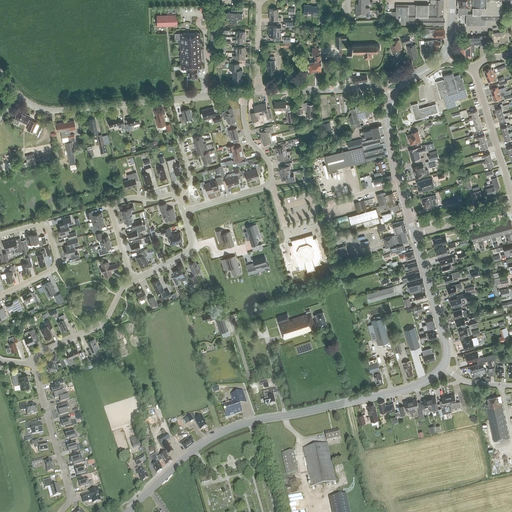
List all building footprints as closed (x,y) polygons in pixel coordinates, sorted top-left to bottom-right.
[(430,0),(430,5),(396,4),(396,12),(391,11),(391,25),(444,25),(444,20),(443,20),(443,15),(440,15),(440,0),(430,0)] [(458,0),(459,7),(466,7),(467,9),(473,8),(473,14),(486,14),(486,20),(486,21),(500,21),(500,15),(502,15),(501,0),(458,0)] [(310,16),(317,16),(317,5),(317,7),(311,6),(304,5),(304,14),(310,14),(310,16)] [(238,19),(242,19),(242,9),(231,9),(231,11),(226,11),(226,19),(230,19),(230,23),(234,23),(234,25),(236,25),(236,23),(238,23),(238,19)] [(177,26),(176,15),(156,16),(157,27),(177,26)] [(445,38),(445,32),(444,32),(444,29),(438,29),(438,30),(435,30),(435,29),(434,29),(430,29),(421,28),(421,34),(429,34),(429,32),(434,33),(434,38),(445,38)] [(508,43),(507,32),(491,33),(492,44),(493,44),(493,45),(494,46),(497,46),(498,45),(498,44),(508,43)] [(181,70),(187,69),(188,79),(197,78),(197,69),(201,69),(201,59),(204,59),(203,49),(200,49),(199,33),(179,34),(175,34),(175,40),(179,40),(181,70)] [(346,43),(346,35),(341,35),(341,36),(336,36),(337,48),(343,48),(342,43),(346,43)] [(411,42),(409,36),(401,39),(403,45),(411,42)] [(469,57),(469,58),(471,58),(471,57),(472,57),(472,53),(474,52),(474,45),(480,45),(488,45),(488,44),(491,44),(490,36),(488,36),(464,36),(464,43),(467,42),(467,45),(459,45),(459,57),(469,57)] [(390,59),(392,65),(403,61),(400,50),(401,49),(399,40),(388,44),(392,55),(394,55),(395,57),(390,59)] [(440,46),(440,41),(437,41),(434,41),(428,40),(428,44),(434,44),(434,50),(438,50),(438,47),(440,47),(440,46)] [(376,52),(379,51),(379,47),(376,45),(352,46),(352,47),(348,47),(348,50),(348,52),(353,52),(353,53),(364,53),(364,58),(372,58),(372,53),(376,52)] [(415,45),(407,46),(408,51),(410,59),(417,57),(416,53),(417,53),(415,45)] [(429,57),(429,47),(421,47),(421,54),(423,54),(423,57),(429,57)] [(312,56),(315,56),(315,62),(309,62),(309,71),(321,71),(321,62),(320,62),(320,55),(319,55),(319,48),(312,48),(312,56)] [(274,68),(276,68),(275,61),(274,61),(274,56),(270,57),(270,61),(267,61),(267,69),(268,69),(268,74),(275,73),(274,68)] [(242,75),(242,70),(239,70),(239,64),(230,64),(230,70),(234,70),(233,81),(242,81),(242,75)] [(486,77),(494,73),(493,70),(492,70),(491,68),(484,71),(486,77)] [(350,75),(350,72),(344,72),(345,74),(339,74),(340,83),(345,83),(345,75),(350,75)] [(443,80),(436,82),(441,98),(443,98),(447,109),(456,106),(454,100),(467,97),(462,78),(460,79),(459,75),(453,77),(452,73),(443,76),(444,80),(443,80)] [(494,73),(486,77),(488,82),(495,79),(494,77),(496,77),(494,73)] [(353,76),(353,84),(362,83),(362,82),(367,81),(366,75),(362,76),(362,75),(353,76)] [(490,89),(492,95),(500,93),(499,89),(498,89),(498,87),(490,89)] [(504,92),(500,93),(492,95),(494,101),(501,99),(500,97),(505,95),(504,92)] [(281,112),(281,110),(286,110),(286,102),(274,102),(275,112),(276,114),(280,113),(281,112)] [(260,105),(262,115),(266,114),(267,119),(272,118),(270,108),(267,109),(265,103),(260,105)] [(313,117),(313,105),(310,104),(311,103),(300,103),(299,104),(299,105),(300,106),(300,107),(296,107),(296,114),(302,114),(302,110),(305,110),(305,111),(307,112),(307,117),(313,117)] [(361,127),(359,118),(372,115),(371,109),(372,109),(370,103),(355,107),(356,108),(351,110),(355,128),(361,127)] [(426,119),(426,117),(425,116),(437,112),(435,104),(419,109),(417,103),(411,105),(415,120),(421,118),(422,121),(427,120),(426,119)] [(259,120),(258,116),(262,115),(260,105),(254,106),(255,112),(250,113),(253,122),(259,120)] [(214,123),(221,121),(219,114),(215,115),(213,108),(201,110),(203,120),(213,117),(214,123)] [(224,119),(226,119),(228,124),(235,121),(232,110),(231,110),(231,108),(226,109),(227,111),(222,112),(224,119)] [(182,125),(185,124),(184,120),(191,118),(189,109),(182,112),(184,118),(180,119),(182,125)] [(26,124),(30,116),(17,111),(14,119),(26,124)] [(165,127),(165,125),(161,112),(155,113),(157,120),(155,120),(157,127),(161,126),(161,128),(163,129),(165,128),(165,127)] [(503,114),(498,115),(500,122),(504,120),(505,121),(508,120),(508,118),(504,119),(503,114)] [(125,125),(127,131),(132,130),(131,125),(139,123),(137,115),(131,117),(130,117),(126,118),(128,124),(125,125)] [(114,118),(108,120),(109,127),(117,125),(118,128),(124,127),(123,120),(119,121),(118,117),(114,118)] [(39,124),(31,120),(27,130),(32,132),(33,132),(36,133),(39,124)] [(97,134),(96,125),(95,125),(94,120),(88,121),(90,135),(97,134)] [(74,121),(65,122),(67,135),(70,135),(69,131),(72,131),(72,130),(75,129),(74,121)] [(67,135),(65,122),(56,124),(57,132),(61,132),(62,138),(68,137),(68,138),(71,138),(70,135),(67,135)] [(503,134),(508,133),(507,128),(510,127),(510,124),(506,125),(507,126),(501,128),(503,134)] [(372,135),(373,138),(383,136),(384,136),(382,125),(371,128),(371,130),(360,132),(362,139),(366,138),(365,137),(372,135)] [(271,136),(271,132),(274,131),(272,126),(265,128),(266,131),(260,132),(262,138),(271,136)] [(233,143),(239,142),(235,128),(228,130),(230,140),(232,140),(233,143)] [(410,145),(420,142),(418,131),(411,133),(412,134),(407,135),(408,140),(409,140),(410,145)] [(508,133),(503,134),(505,141),(510,139),(510,140),(511,139),(511,137),(510,138),(508,133)] [(105,152),(101,135),(96,136),(102,156),(107,155),(106,152),(105,152)] [(479,139),(480,142),(480,143),(486,141),(484,135),(478,136),(478,137),(476,137),(476,140),(479,139)] [(271,136),(262,138),(263,144),(269,143),(269,145),(275,144),(275,141),(273,141),(271,136)] [(362,141),(363,146),(365,155),(384,150),(386,149),(383,136),(373,138),(362,141)] [(362,146),(361,139),(347,142),(349,149),(362,146)] [(194,144),(196,149),(206,146),(205,143),(203,144),(202,142),(204,141),(203,141),(195,143),(194,144)] [(480,143),(480,142),(477,143),(478,145),(481,144),(482,149),(488,148),(486,141),(480,143)] [(72,142),(69,142),(65,143),(67,155),(74,154),(72,142)] [(276,154),(286,152),(285,146),(286,146),(286,143),(280,144),(281,147),(275,148),(276,154)] [(429,144),(421,146),(421,147),(409,150),(411,161),(420,158),(418,153),(427,151),(426,150),(430,149),(429,144)] [(228,152),(232,151),(233,155),(242,152),(241,146),(235,148),(234,145),(226,147),(228,152)] [(205,153),(205,152),(205,151),(207,150),(206,146),(196,149),(197,155),(201,154),(205,153)] [(386,156),(384,150),(365,155),(363,146),(343,151),(324,156),(328,171),(347,166),(386,156)] [(242,152),(233,155),(234,161),(232,161),(233,164),(239,163),(238,160),(244,158),(242,152)] [(286,152),(276,154),(278,160),(283,159),(284,162),(290,160),(289,157),(288,158),(286,152)] [(16,169),(36,164),(33,153),(25,155),(27,162),(26,162),(20,164),(19,162),(16,163),(16,165),(15,165),(16,169)] [(439,158),(437,153),(428,156),(429,161),(439,158)] [(486,161),(491,160),(490,153),(484,155),(481,156),(482,158),(485,157),(486,161)] [(175,159),(167,161),(169,170),(173,169),(175,175),(182,173),(179,163),(176,164),(176,162),(175,159)] [(377,176),(372,177),(374,184),(393,179),(391,173),(385,174),(384,170),(386,169),(385,165),(386,165),(385,162),(384,163),(383,159),(375,161),(377,172),(380,171),(381,175),(377,176)] [(437,166),(436,159),(426,162),(428,168),(437,166)] [(486,161),(483,162),(483,164),(486,163),(488,168),(493,166),(491,160),(486,161)] [(250,171),(253,180),(259,179),(257,172),(260,171),(259,166),(261,165),(260,162),(254,164),(256,169),(250,171)] [(280,174),(290,172),(289,166),(291,166),(290,163),(284,164),(285,167),(279,168),(280,174)] [(421,176),(429,174),(428,170),(424,171),(423,166),(419,167),(419,166),(412,168),(415,178),(421,176)] [(152,182),(150,176),(153,175),(151,167),(145,169),(146,173),(142,175),(145,184),(152,182)] [(163,167),(157,169),(160,180),(166,178),(163,167)] [(231,176),(233,186),(239,184),(237,178),(240,177),(238,168),(234,169),(236,175),(231,176)] [(253,180),(250,171),(244,172),(244,170),(241,171),(242,177),(245,176),(247,182),(253,180)] [(135,181),(138,180),(136,172),(132,173),(134,178),(124,181),(126,189),(136,186),(135,181)] [(293,174),(291,175),(290,172),(280,174),(281,180),(286,179),(287,183),(295,181),(293,174)] [(225,176),(226,178),(225,178),(228,188),(233,186),(231,176),(230,174),(226,175),(227,176),(225,176)] [(220,177),(215,178),(216,181),(210,182),(213,192),(219,190),(217,185),(222,184),(220,177)] [(493,183),(485,185),(486,188),(488,194),(495,192),(498,191),(500,187),(497,177),(491,179),(493,183)] [(424,191),(435,188),(432,178),(416,182),(418,187),(417,187),(419,191),(423,190),(424,191)] [(213,192),(210,182),(204,184),(204,182),(201,183),(202,188),(205,188),(207,194),(213,192)] [(474,197),(481,195),(480,190),(479,187),(473,188),(474,192),(473,192),(474,197)] [(354,203),(357,213),(348,216),(350,225),(363,222),(364,227),(379,223),(378,217),(379,217),(377,211),(381,210),(384,221),(393,218),(391,214),(401,211),(398,203),(396,204),(395,201),(395,199),(394,199),(392,192),(386,194),(385,192),(376,195),(379,205),(376,206),(376,208),(367,210),(364,200),(354,203)] [(436,194),(432,195),(421,199),(424,208),(430,206),(431,207),(432,207),(433,206),(436,205),(437,204),(435,199),(437,198),(436,194)] [(459,203),(458,198),(448,201),(449,206),(459,203)] [(168,221),(175,219),(173,212),(174,212),(173,208),(168,209),(166,203),(159,205),(162,216),(166,215),(167,217),(165,218),(164,219),(165,222),(166,222),(167,222),(168,221)] [(133,204),(126,206),(123,207),(124,211),(121,211),(122,217),(132,215),(130,211),(134,210),(133,204)] [(87,219),(90,218),(92,222),(103,218),(101,212),(94,215),(93,211),(85,213),(87,219)] [(133,221),(132,215),(122,217),(124,223),(133,221)] [(59,231),(69,228),(68,225),(72,224),(70,217),(62,220),(63,223),(59,225),(60,230),(59,231)] [(103,218),(92,222),(93,226),(91,226),(93,234),(99,232),(98,226),(104,224),(103,218)] [(142,225),(141,220),(131,223),(132,228),(142,225)] [(392,224),(393,226),(395,235),(383,238),(386,248),(390,247),(391,252),(405,249),(403,243),(408,242),(405,233),(407,232),(405,227),(406,227),(405,225),(403,220),(392,224)] [(497,225),(500,235),(504,234),(505,238),(508,237),(504,223),(497,225)] [(247,227),(248,231),(244,232),(246,238),(249,237),(252,245),(258,243),(255,235),(259,234),(256,224),(247,227)] [(134,231),(127,233),(129,239),(138,236),(137,231),(141,230),(141,231),(146,230),(145,225),(140,226),(133,228),(134,231)] [(497,225),(491,227),(494,241),(497,240),(496,236),(500,235),(497,225)] [(161,235),(165,234),(165,236),(168,235),(169,236),(167,236),(170,246),(178,244),(177,243),(179,242),(179,243),(180,246),(182,246),(181,242),(181,243),(180,242),(182,241),(180,232),(171,235),(170,234),(171,234),(169,227),(159,230),(161,235)] [(494,241),(491,227),(484,229),(487,239),(491,238),(492,241),(493,241),(494,241)] [(75,232),(69,234),(67,228),(69,228),(59,231),(60,237),(67,235),(68,239),(77,237),(75,232)] [(484,229),(477,231),(481,245),(483,244),(482,240),(487,239),(484,229)] [(232,239),(230,231),(223,233),(222,230),(216,232),(218,240),(223,238),(224,241),(232,239)] [(481,245),(477,231),(471,233),(473,243),(478,241),(479,245),(481,245)] [(109,242),(108,236),(102,237),(100,232),(95,233),(96,237),(98,236),(100,244),(109,242)] [(31,236),(34,244),(38,243),(39,246),(43,245),(43,244),(46,243),(44,236),(41,237),(41,240),(39,240),(37,234),(31,236)] [(28,245),(29,244),(30,248),(34,246),(33,244),(34,244),(31,236),(31,235),(25,236),(28,245)] [(299,265),(300,270),(306,268),(307,272),(315,269),(314,266),(320,264),(319,260),(323,259),(317,238),(313,239),(312,235),(292,241),(293,245),(289,246),(295,266),(299,265)] [(442,240),(446,239),(445,235),(437,237),(437,238),(433,239),(435,245),(442,243),(442,240)] [(73,243),(78,242),(77,237),(70,239),(71,244),(65,246),(66,251),(65,252),(75,249),(73,243)] [(139,244),(142,243),(141,238),(133,240),(133,243),(130,244),(132,251),(140,248),(139,244)] [(13,252),(12,249),(15,248),(16,252),(22,251),(21,244),(17,246),(15,239),(9,241),(12,249),(12,252),(13,252)] [(6,251),(8,250),(9,253),(12,252),(12,249),(9,241),(3,242),(6,251)] [(109,242),(100,244),(101,248),(98,249),(99,256),(106,254),(105,249),(111,248),(109,242)] [(338,259),(348,255),(345,245),(335,249),(338,259)] [(447,252),(449,252),(449,249),(447,250),(446,247),(444,248),(444,246),(439,248),(439,249),(436,250),(438,257),(448,254),(447,252)] [(511,246),(504,249),(505,254),(501,255),(502,257),(511,254),(511,246)] [(78,254),(75,255),(73,250),(75,249),(65,252),(66,258),(70,257),(72,262),(80,259),(78,254)] [(43,257),(46,256),(44,250),(39,251),(40,254),(36,256),(39,266),(45,264),(43,257)] [(149,261),(147,262),(144,257),(147,255),(144,250),(138,253),(140,257),(136,259),(141,268),(150,263),(149,261)] [(406,260),(415,257),(413,251),(404,254),(399,255),(400,259),(405,257),(406,260)] [(30,272),(28,267),(32,266),(31,264),(33,263),(30,254),(27,254),(28,258),(26,259),(27,263),(21,265),(22,267),(17,268),(18,271),(21,270),(22,274),(30,272)] [(231,257),(221,260),(223,265),(226,264),(228,269),(230,268),(233,276),(240,274),(237,263),(233,264),(231,257)] [(455,257),(452,257),(440,261),(441,266),(451,263),(456,262),(455,257)] [(255,266),(251,267),(253,274),(269,270),(266,259),(254,262),(255,266)] [(198,263),(196,264),(195,261),(188,264),(191,270),(193,274),(197,272),(199,275),(202,273),(200,270),(199,270),(198,268),(200,267),(198,263)] [(104,277),(111,275),(110,270),(117,268),(116,264),(109,266),(108,262),(101,264),(102,268),(100,268),(102,273),(103,273),(104,277)] [(406,270),(409,270),(412,269),(412,270),(418,269),(416,262),(407,264),(408,266),(405,267),(406,270)] [(451,263),(441,266),(443,272),(453,269),(455,268),(455,267),(456,267),(457,269),(461,267),(460,264),(457,265),(457,264),(454,265),(452,266),(451,263)] [(14,265),(10,266),(10,268),(9,269),(9,272),(5,273),(7,278),(5,278),(6,282),(14,280),(12,273),(16,272),(14,265)] [(481,275),(479,267),(474,268),(475,271),(471,272),(472,277),(481,275)] [(176,285),(179,284),(178,282),(181,280),(182,281),(187,278),(185,273),(183,274),(180,269),(173,272),(176,278),(173,280),(176,285)] [(451,273),(451,274),(448,275),(444,276),(445,279),(444,280),(444,282),(445,281),(446,283),(453,280),(453,279),(456,278),(458,278),(458,277),(461,276),(459,271),(451,273)] [(408,278),(403,279),(402,280),(403,283),(409,282),(409,281),(421,277),(419,272),(414,273),(407,275),(408,278)] [(197,281),(194,275),(189,277),(192,284),(197,281)] [(508,283),(507,276),(499,277),(501,284),(508,283)] [(164,299),(171,295),(168,290),(164,292),(158,280),(152,283),(157,294),(160,292),(164,299)] [(420,291),(420,292),(425,291),(423,281),(414,283),(408,284),(410,294),(416,292),(420,291)] [(47,296),(55,292),(50,282),(42,286),(47,296)] [(456,289),(462,288),(460,283),(452,286),(447,288),(448,291),(447,291),(448,293),(449,293),(449,294),(457,292),(456,289)] [(390,287),(390,285),(380,288),(381,290),(366,294),(368,302),(396,294),(393,286),(390,287)] [(139,300),(146,296),(144,293),(142,288),(135,292),(137,297),(139,300)] [(510,295),(508,288),(500,290),(502,297),(510,295)] [(420,292),(414,294),(416,300),(427,296),(425,291),(420,292)] [(26,293),(22,296),(26,303),(34,299),(36,304),(39,302),(34,293),(32,294),(30,292),(27,294),(26,293)] [(467,293),(456,296),(457,298),(450,300),(452,307),(463,303),(462,300),(468,298),(467,293)] [(158,306),(153,296),(147,300),(150,307),(154,305),(155,308),(158,306)] [(22,308),(17,298),(13,300),(14,301),(10,303),(10,302),(5,304),(8,311),(13,309),(13,310),(16,309),(17,311),(22,308)] [(464,315),(467,315),(466,310),(462,311),(462,309),(453,312),(455,318),(464,316),(464,315)] [(216,310),(207,313),(208,314),(202,315),(203,321),(209,319),(209,320),(219,317),(216,310)] [(320,327),(327,325),(323,312),(314,315),(315,321),(313,321),(310,313),(289,320),(287,313),(276,317),(284,339),(312,330),(312,329),(320,326),(320,327)] [(60,321),(57,322),(61,332),(68,329),(64,320),(65,319),(63,315),(59,317),(60,321)] [(390,342),(383,318),(371,321),(372,324),(368,326),(372,340),(376,339),(378,345),(390,342)] [(427,326),(428,329),(435,327),(433,318),(425,320),(427,326)] [(228,331),(224,319),(216,321),(219,333),(228,331)] [(47,327),(40,329),(45,339),(52,336),(49,329),(52,327),(50,321),(45,323),(47,327)] [(420,347),(414,327),(404,330),(410,350),(420,347)] [(469,328),(459,331),(460,337),(469,335),(471,334),(469,328)] [(33,329),(25,333),(24,335),(25,336),(23,337),(25,342),(27,341),(29,346),(35,343),(32,336),(35,335),(33,329)] [(429,331),(425,333),(426,335),(428,340),(437,338),(436,332),(430,334),(429,331)] [(15,333),(16,335),(13,336),(13,337),(8,338),(10,343),(8,343),(11,352),(17,350),(15,342),(21,340),(18,332),(15,333)] [(465,350),(474,347),(474,346),(479,344),(477,336),(472,338),(472,339),(462,342),(463,343),(464,346),(463,347),(463,348),(464,349),(465,350)] [(91,352),(98,349),(94,339),(87,342),(90,349),(87,351),(89,357),(93,355),(91,352)] [(402,351),(400,344),(393,346),(395,353),(402,351)] [(82,352),(79,353),(76,348),(70,351),(70,350),(66,352),(69,358),(65,359),(68,366),(74,363),(72,358),(79,354),(81,359),(85,358),(82,352)] [(433,353),(431,348),(422,350),(423,353),(423,355),(422,355),(422,356),(423,356),(424,362),(424,363),(436,359),(435,359),(433,353),(434,353),(434,352),(433,353)] [(496,353),(491,355),(479,358),(477,352),(465,355),(468,363),(476,360),(478,364),(497,358),(496,353)] [(54,362),(57,360),(55,355),(50,357),(51,360),(46,363),(45,365),(48,372),(57,368),(54,362)] [(407,376),(413,374),(411,370),(412,369),(410,361),(402,363),(403,363),(402,363),(405,372),(406,371),(407,376)] [(377,363),(369,365),(370,372),(372,371),(375,381),(376,381),(377,385),(383,383),(382,379),(380,372),(380,373),(377,363)] [(483,364),(478,366),(469,368),(471,372),(479,370),(486,368),(485,368),(484,368),(483,364)] [(479,370),(471,372),(472,378),(481,375),(480,374),(487,373),(486,368),(479,370)] [(14,386),(19,385),(20,389),(29,388),(27,376),(21,377),(20,373),(12,374),(14,386)] [(52,393),(53,393),(61,391),(61,390),(62,391),(65,390),(65,389),(64,390),(62,384),(63,384),(62,380),(53,382),(55,386),(50,388),(52,393)] [(69,399),(67,394),(66,394),(65,390),(62,391),(61,390),(61,391),(53,393),(55,399),(59,397),(60,402),(69,399)] [(266,406),(269,405),(275,404),(274,396),(272,397),(270,390),(263,392),(266,406)] [(242,412),(242,411),(240,405),(246,403),(243,391),(235,393),(236,395),(231,397),(234,403),(223,407),(227,418),(242,412)] [(451,408),(451,409),(461,407),(460,402),(456,403),(454,394),(449,395),(448,395),(451,408)] [(451,408),(448,395),(446,395),(446,396),(442,397),(442,401),(439,401),(441,410),(451,408)] [(493,441),(509,437),(502,402),(499,403),(497,396),(487,398),(488,404),(486,404),(487,408),(486,408),(493,441)] [(432,410),(429,397),(427,398),(428,398),(423,400),(425,408),(428,407),(429,411),(432,410)] [(432,411),(438,410),(435,397),(430,398),(430,397),(429,397),(432,410),(432,411)] [(411,399),(410,400),(413,412),(416,412),(415,408),(417,408),(420,418),(424,417),(421,407),(418,407),(416,399),(412,400),(411,399)] [(414,416),(413,412),(410,400),(409,400),(409,401),(404,402),(406,412),(410,412),(411,416),(414,416)] [(380,413),(386,411),(386,413),(395,411),(393,404),(385,406),(384,402),(378,403),(380,413)] [(27,414),(37,413),(36,405),(27,406),(26,403),(19,404),(20,411),(26,410),(27,414)] [(67,409),(69,408),(67,403),(60,405),(61,408),(57,409),(59,415),(68,413),(67,409)] [(368,410),(370,417),(371,422),(378,420),(377,415),(375,409),(374,409),(373,405),(368,406),(369,410),(368,410)] [(200,430),(206,426),(203,421),(204,420),(201,416),(196,419),(193,413),(187,417),(190,423),(194,420),(200,430)] [(150,424),(159,421),(157,414),(148,417),(150,424)] [(61,420),(62,423),(61,423),(60,424),(61,426),(62,426),(63,426),(65,426),(66,429),(74,426),(72,421),(70,422),(69,418),(61,420)] [(32,434),(42,432),(41,424),(33,426),(32,422),(26,423),(27,430),(31,429),(32,434)] [(70,441),(77,438),(76,433),(74,434),(73,430),(64,432),(66,438),(69,438),(70,441)] [(169,455),(168,455),(173,451),(167,442),(171,440),(166,434),(164,430),(161,431),(163,436),(158,439),(161,445),(166,452),(157,458),(156,458),(158,462),(162,460),(166,465),(167,465),(169,464),(169,463),(172,461),(169,457),(170,457),(169,455)] [(339,430),(325,433),(327,440),(340,437),(339,430)] [(140,446),(137,436),(130,439),(133,449),(140,446)] [(193,444),(188,438),(180,445),(185,450),(193,444)] [(35,448),(38,447),(39,451),(48,450),(46,443),(38,444),(37,439),(31,440),(31,444),(34,444),(35,448)] [(73,453),(80,451),(78,446),(76,446),(75,442),(66,445),(68,451),(72,450),(73,453)] [(336,482),(327,443),(303,448),(311,487),(336,482)] [(298,472),(293,450),(282,453),(286,474),(298,472)] [(70,457),(71,460),(70,460),(70,461),(70,463),(71,463),(72,463),(73,466),(85,462),(84,459),(82,460),(80,454),(70,457)] [(156,458),(157,458),(155,454),(151,457),(155,463),(152,465),(157,473),(162,470),(161,468),(162,468),(158,462),(156,458)] [(142,481),(148,478),(143,469),(141,466),(140,464),(146,461),(143,456),(134,461),(137,466),(138,467),(135,469),(137,472),(137,473),(137,474),(137,475),(138,475),(142,481)] [(47,472),(54,471),(52,460),(45,462),(47,472)] [(81,477),(88,475),(87,469),(84,470),(83,466),(75,468),(77,475),(80,474),(81,477)] [(92,481),(90,482),(88,482),(87,478),(78,481),(80,487),(85,486),(86,489),(94,486),(92,481)] [(53,497),(61,494),(58,484),(53,485),(51,479),(43,481),(45,488),(50,486),(53,497)] [(91,501),(92,503),(101,501),(99,497),(100,497),(98,488),(89,491),(89,493),(81,496),(83,501),(83,503),(91,501)] [(349,511),(346,494),(329,498),(332,511),(349,511)]
